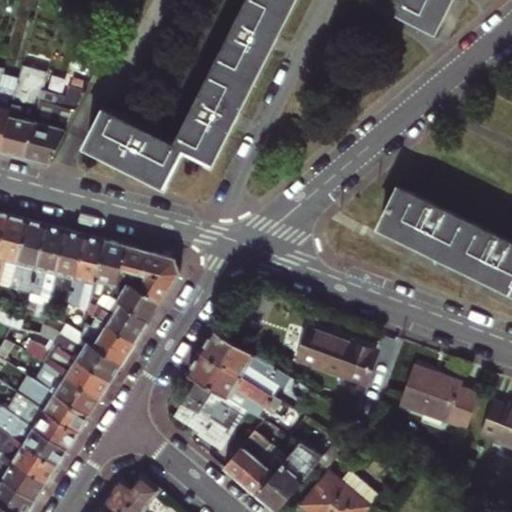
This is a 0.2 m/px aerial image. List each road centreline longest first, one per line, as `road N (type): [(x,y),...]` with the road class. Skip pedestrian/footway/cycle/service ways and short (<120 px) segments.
road 1 (residential): [(247,253),(511,27)]
road 2 (residential): [(247,253),(511,349)]
road 3 (residential): [(0,183),(237,249)]
road 4 (residential): [(237,249),(122,420)]
road 5 (residential): [(122,420),(231,511)]
